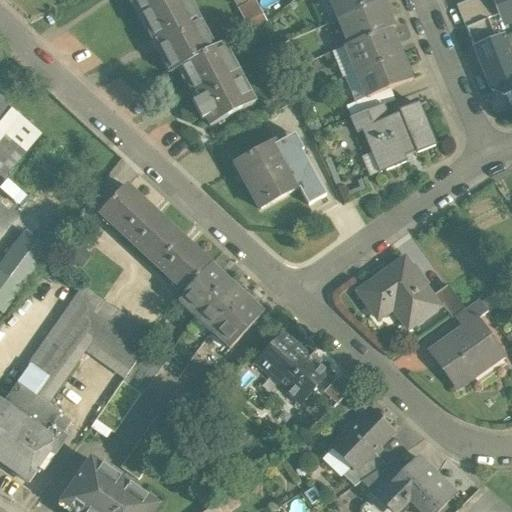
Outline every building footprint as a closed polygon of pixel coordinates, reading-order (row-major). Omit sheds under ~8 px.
[(130,0),(139,17),(170,0),(130,0)] [(188,0),(170,0),(139,17),(170,74),(178,69),(215,50),(188,0)] [(329,0),(338,21),(383,2),(382,0),(329,0)] [(473,0),(457,7),(465,29),(488,21),(499,16),(492,0),(473,0)] [(511,0),(492,0),(499,16),(500,18),(511,13),(511,0)] [(383,2),(338,21),(349,47),(390,30),(394,28),(383,2)] [(473,49),(496,40),(488,21),(465,29),(473,49)] [(349,47),(345,48),(356,74),(401,55),(390,30),(349,47)] [(496,40),(473,49),(490,91),(504,96),(511,93),(511,57),(504,37),(496,40)] [(215,50),(178,69),(196,103),(193,105),(201,121),(205,119),(209,128),(255,103),(224,45),(215,50)] [(401,55),(356,74),(366,100),(390,91),(411,82),(401,55)] [(390,91),(366,100),(361,101),(366,113),(382,107),(394,102),(390,91)] [(388,120),(376,125),(376,127),(382,139),(377,141),(377,142),(369,146),(381,174),(405,164),(401,154),(409,151),(411,156),(417,153),(417,154),(441,144),(441,143),(434,146),(419,107),(425,105),(425,104),(401,113),(402,115),(388,120)] [(366,113),(351,119),(357,135),(376,127),(376,125),(388,120),(382,107),(366,113)] [(0,182),(40,135),(12,112),(0,125),(0,182)] [(295,136),(276,146),(300,190),(309,205),(325,197),(301,153),(303,152),(295,136)] [(274,142),(235,164),(261,211),(300,190),(276,146),(274,142)] [(0,191),(0,207),(9,216),(28,194),(11,179),(0,191)] [(182,240),(158,218),(159,217),(151,210),(127,188),(126,187),(100,215),(101,216),(184,292),(183,293),(185,294),(211,266),(190,247),(190,246),(183,239),(182,240)] [(48,214),(31,237),(47,249),(64,226),(48,214)] [(24,234),(0,266),(0,311),(3,314),(48,252),(24,234)] [(431,298),(404,260),(387,272),(388,274),(376,282),(375,280),(358,293),(378,320),(393,310),(407,330),(442,306),(434,296),(431,298)] [(229,281),(211,265),(211,266),(185,294),(182,297),(178,303),(179,304),(182,301),(197,314),(193,318),(195,319),(197,315),(229,281)] [(229,281),(197,315),(195,319),(195,320),(198,316),(214,331),(211,334),(212,335),(215,331),(246,297),(229,281)] [(464,310),(447,286),(434,296),(442,306),(452,320),(456,317),(464,310)] [(82,291),(17,385),(46,405),(84,350),(125,378),(152,339),(82,291)] [(246,297),(215,331),(212,335),(216,332),(231,346),(228,350),(229,351),(264,314),(246,297)] [(464,310),(456,317),(463,329),(464,330),(477,321),(488,314),(478,301),(464,310)] [(477,321),(464,330),(463,329),(430,352),(457,390),(503,357),(477,321)] [(335,382),(284,335),(256,365),(300,406),(312,393),(319,400),(335,382)] [(143,354),(136,364),(156,377),(162,368),(143,354)] [(136,364),(129,373),(149,387),(156,377),(136,364)] [(129,373),(122,383),(140,396),(142,397),(149,387),(129,373)] [(362,402),(338,380),(335,382),(319,400),(339,418),(362,402)] [(122,383),(95,422),(113,435),(140,396),(122,383)] [(46,405),(17,385),(2,407),(20,420),(56,445),(50,454),(55,458),(68,439),(51,427),(60,415),(46,405)] [(2,407),(0,405),(0,448),(20,420),(2,407)] [(161,410),(120,469),(138,481),(179,423),(161,410)] [(369,412),(333,449),(352,468),(356,472),(373,455),(392,435),(369,412)] [(56,445),(20,420),(0,448),(0,464),(29,484),(50,454),(56,445)] [(373,455),(356,472),(352,468),(343,477),(354,488),(361,483),(386,467),(373,455)] [(417,459),(398,479),(394,475),(375,493),(376,494),(394,511),(399,511),(409,502),(419,511),(438,511),(455,496),(417,459)] [(155,511),(158,508),(91,461),(64,500),(76,508),(73,511),(155,511)] [(386,467),(361,483),(374,496),(376,494),(375,493),(394,475),(386,467)] [(210,511),(207,511),(232,511),(224,501),(210,511)]
